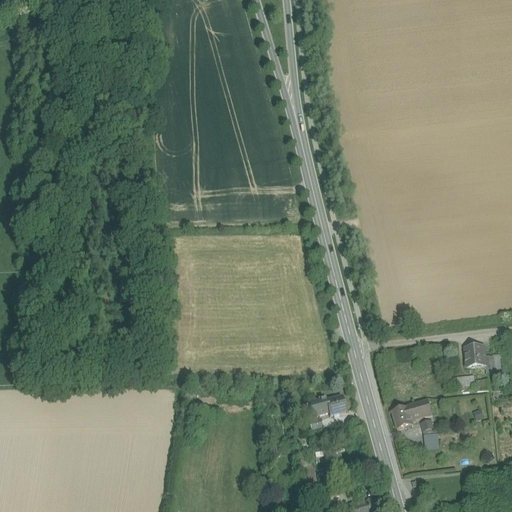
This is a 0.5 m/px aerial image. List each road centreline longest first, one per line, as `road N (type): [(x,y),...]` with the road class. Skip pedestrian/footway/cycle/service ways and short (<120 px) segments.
road 1 (tertiary): [(401,511),(298,130)]
road 2 (track): [(353,347),(511,330)]
road 3 (tertiary): [(256,0),(298,130)]
road 4 (tertiary): [(298,130),(284,0)]
